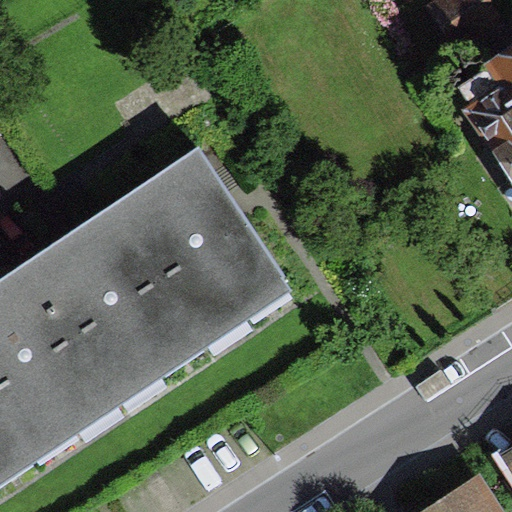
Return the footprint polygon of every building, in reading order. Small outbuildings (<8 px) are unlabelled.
[(453,45),(489,21),(473,0),(452,0),(432,14),(453,45)] [(475,78),(511,53),(511,28),(508,23),(460,56),(475,78)] [(511,58),(462,92),(476,114),(475,115),(511,170),(511,58)] [(284,277),(197,149),(110,207),(197,335),(284,277)] [(197,335),(110,207),(25,264),(111,392),(197,335)] [(111,392),(25,264),(0,280),(0,410),(26,449),(111,392)] [(0,466),(26,449),(0,410),(0,466)] [(511,453),(499,462),(511,482),(511,453)] [(425,511),(500,511),(479,478),(425,511)]
